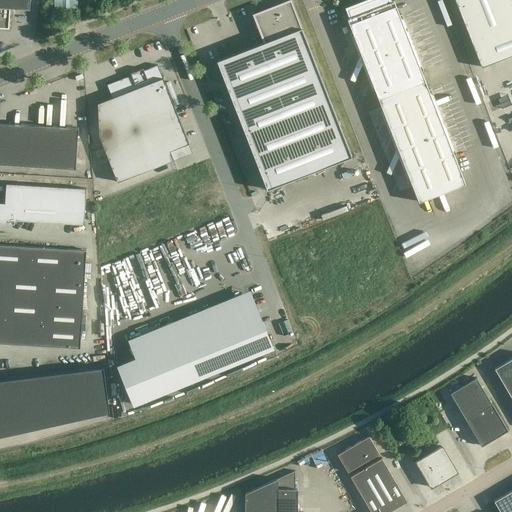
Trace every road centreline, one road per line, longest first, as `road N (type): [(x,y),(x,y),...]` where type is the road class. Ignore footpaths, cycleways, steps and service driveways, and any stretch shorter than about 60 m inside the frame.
road 1 (track): [(511,254),(436,311),(258,408),(131,457),(0,488)]
road 2 (unknown): [(316,3),(385,195),(401,220),(427,226),(480,203),(488,164),(431,0)]
road 3 (unclassified): [(288,340),(161,14)]
road 4 (unclassified): [(0,78),(161,14)]
